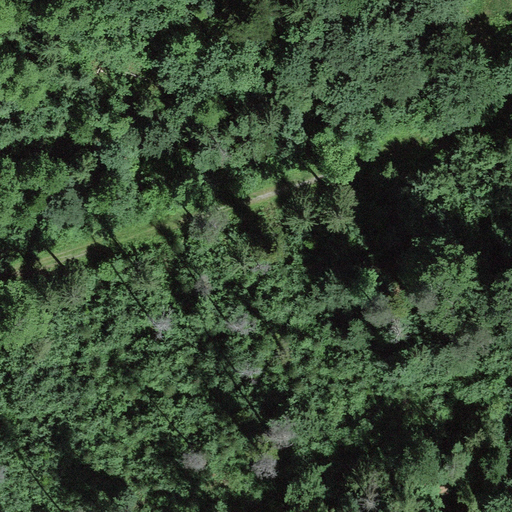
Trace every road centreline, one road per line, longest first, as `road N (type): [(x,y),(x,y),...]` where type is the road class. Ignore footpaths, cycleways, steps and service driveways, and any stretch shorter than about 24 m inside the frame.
road 1 (track): [(0,279),(299,178)]
road 2 (track): [(511,87),(299,178)]
